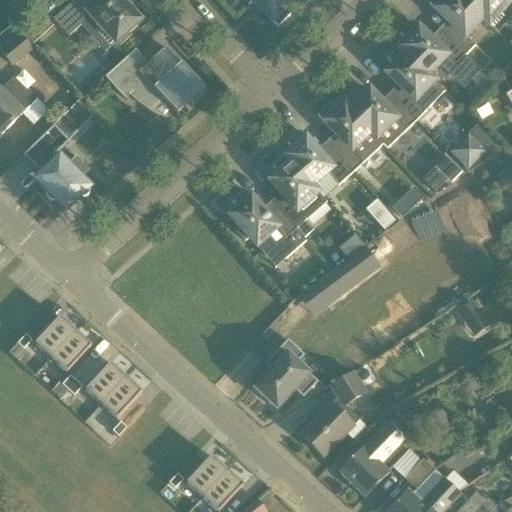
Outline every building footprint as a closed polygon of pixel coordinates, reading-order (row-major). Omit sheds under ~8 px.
[(119,47),(130,37),(128,35),(141,23),(129,9),(130,9),(122,0),(120,0),(99,0),(91,8),(83,0),(75,0),(52,20),(68,38),(85,23),(92,30),(96,26),(114,47),(117,45),(119,47)] [(291,3),(287,0),(247,0),(251,3),(248,6),(256,14),(259,11),(278,28),(290,16),(284,10),(291,3)] [(483,19),(462,0),(433,0),(428,5),(453,28),(444,37),(465,57),(474,47),(465,38),(482,20),(483,19)] [(511,0),(462,0),(483,19),(482,20),(488,26),(489,25),(499,15),(503,19),(511,9),(511,0)] [(44,18),(22,38),(30,47),(52,27),(44,18)] [(405,41),(398,49),(434,83),(434,82),(428,76),(438,66),(448,76),(449,75),(448,74),(451,71),(465,85),(471,79),(472,80),(480,72),(465,57),(444,37),(435,46),(411,23),(399,35),(405,41)] [(20,37),(0,53),(11,67),(32,50),(20,37)] [(177,117),(189,106),(191,108),(206,95),(180,67),(181,65),(180,65),(165,49),(147,65),(135,51),(105,79),(124,101),(133,93),(153,109),(163,100),(177,117)] [(434,83),(398,49),(387,60),(393,66),(385,74),(403,92),(395,101),(416,122),(444,93),(434,83)] [(511,71),(502,82),(505,84),(510,94),(505,97),(511,109),(511,71)] [(0,135),(1,136),(22,115),(32,126),(47,111),(13,77),(0,90),(0,135)] [(416,122),(395,101),(386,110),(368,91),(360,99),(354,93),(343,104),(383,146),(382,146),(387,150),(416,122)] [(77,104),(70,111),(85,127),(93,118),(78,103),(77,104)] [(383,146),(343,104),(335,111),(329,105),(317,117),(340,141),(331,150),(353,174),(382,146),(383,146)] [(53,128),(23,157),(38,173),(40,171),(43,174),(36,182),(45,191),(45,192),(45,196),(47,199),(51,202),(55,202),(56,202),(65,211),(80,196),(82,197),(85,198),(89,194),(88,189),(79,179),(87,171),(76,160),(68,168),(59,159),(58,160),(55,157),(68,143),(53,128)] [(353,174),(331,150),(322,158),(300,133),(286,144),(292,151),(284,158),(311,188),(312,188),(327,175),(338,187),(353,174)] [(486,153),(468,135),(449,153),(467,172),(486,153)] [(463,170),(449,156),(447,159),(446,157),(434,169),(450,184),(463,170)] [(286,201),(276,209),(303,240),(303,239),(313,231),(305,222),(306,222),(305,221),(326,203),(312,188),(311,188),(284,158),(272,168),(277,175),(269,182),(286,201)] [(486,190),(498,193),(499,185),(495,179),(488,178),(486,190)] [(245,192),(232,203),(237,210),(229,217),(240,229),(236,233),(245,243),(249,240),(256,248),(265,239),(285,261),(306,243),(303,239),(303,240),(276,209),(267,217),(245,192)] [(399,202),(391,209),(401,219),(409,211),(399,202)] [(511,223),(503,229),(511,242),(511,241),(511,223)] [(347,261),(315,285),(330,306),(379,269),(364,248),(347,261)] [(285,305),(295,296),(287,286),(277,295),(285,305)] [(471,302),(455,314),(463,323),(478,311),(471,302)] [(75,333),(60,319),(35,346),(51,360),(75,333)] [(383,319),(360,334),(373,352),(395,337),(383,319)] [(75,333),(51,360),(66,375),(91,348),(75,333)] [(23,351),(31,342),(25,336),(17,345),(23,351)] [(265,365),(272,371),(253,391),(276,411),(294,392),(303,399),(317,383),(297,365),(303,357),(287,341),(265,365)] [(85,392),(101,407),(126,380),(110,365),(85,392)] [(366,365),(352,374),(330,388),(337,399),(333,403),(300,436),(323,459),(346,435),(352,442),(361,433),(365,428),(344,407),(365,394),(364,393),(361,389),(376,380),(366,365)] [(70,377),(61,386),(67,392),(76,383),(70,377)] [(141,394),(126,380),(101,407),(117,421),(141,394)] [(76,383),(67,392),(73,397),(81,388),(76,383)] [(364,500),(389,475),(380,466),(414,431),(397,414),(363,449),(338,474),(364,500)] [(126,429),(120,424),(112,433),(118,438),(126,429)] [(211,459),(186,485),(202,500),(227,473),(211,459)] [(420,463),(403,480),(416,491),(433,471),(422,461),(420,463)] [(219,511),(242,488),(227,473),(202,500),(214,511),(219,511)] [(183,481),(177,476),(168,485),(174,490),(183,481)] [(421,505),(407,492),(388,511),(429,511),(452,488),(444,481),(421,505)] [(452,488),(429,511),(444,511),(460,496),(452,488)] [(487,511),(489,511),(496,507),(488,499),(485,502),(476,493),(458,511),(475,511),(481,506),(487,511)] [(265,511),(257,501),(243,511),(265,511)]
